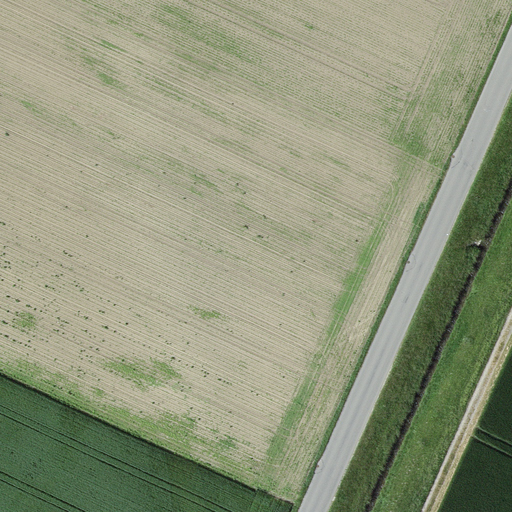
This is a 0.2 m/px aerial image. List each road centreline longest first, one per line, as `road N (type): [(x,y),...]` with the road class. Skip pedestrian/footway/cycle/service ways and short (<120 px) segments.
road 1 (tertiary): [(313,511),(511,58)]
road 2 (track): [(511,328),(429,511)]
